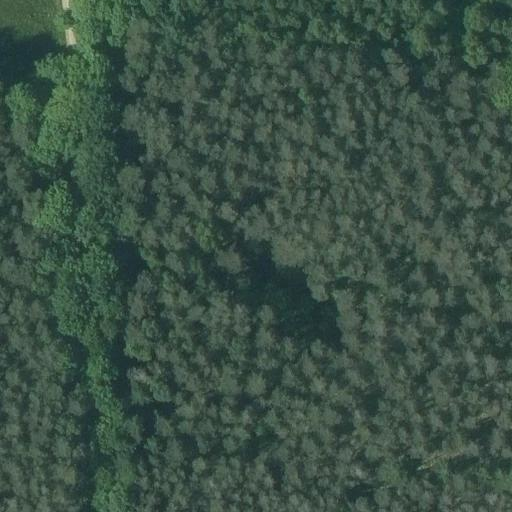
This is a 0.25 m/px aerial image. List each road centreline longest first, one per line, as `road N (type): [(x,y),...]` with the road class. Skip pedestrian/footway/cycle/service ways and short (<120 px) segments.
road 1 (track): [(87,511),(61,0)]
road 2 (track): [(371,0),(511,22)]
